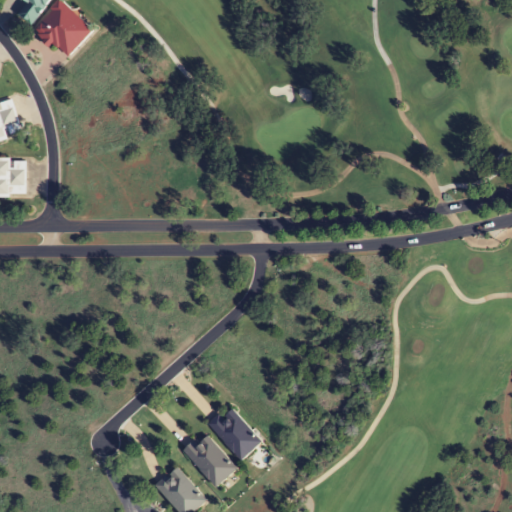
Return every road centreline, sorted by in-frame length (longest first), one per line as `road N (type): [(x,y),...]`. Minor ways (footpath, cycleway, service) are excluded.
road 1 (tertiary): [(511,191),(444,210),(324,223),(0,224)]
road 2 (tertiary): [(0,251),(422,242),(511,219)]
road 3 (residential): [(104,443),(110,426),(252,294),(259,223)]
road 4 (residential): [(0,36),(31,79),(47,123),(51,251)]
